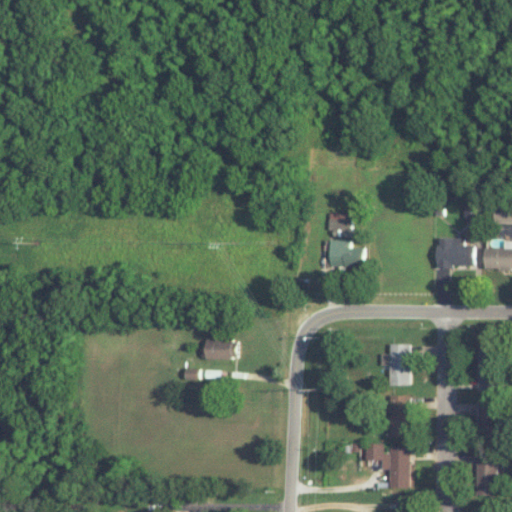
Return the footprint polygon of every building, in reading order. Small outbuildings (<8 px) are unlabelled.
[(494,222),(511,221),(511,207),(494,208),(494,222)] [(331,235),(351,236),(351,212),(331,212),(331,235)] [(438,265),(474,266),(475,245),(464,245),(464,237),(438,237),(438,265)] [(366,247),(352,247),(352,239),(332,239),(332,247),(326,247),(325,266),(365,267),(366,247)] [(486,247),(485,268),(511,268),(511,239),(505,240),(505,247),(486,247)] [(208,358),(239,358),(239,338),(207,339),(208,358)] [(392,385),(412,384),(412,343),(392,343),(392,352),(382,353),(383,365),(391,365),(392,385)] [(479,391),(500,390),(499,349),(479,349),(479,391)] [(412,394),(391,394),(392,436),(413,436),(412,394)] [(478,431),(498,431),(499,401),(479,401),(478,431)] [(412,487),(412,445),(392,446),(392,452),(386,452),(386,443),(368,443),(368,459),(384,459),(384,469),(392,469),(392,488),(412,487)] [(499,494),(500,463),(480,463),(479,493),(499,494)]
